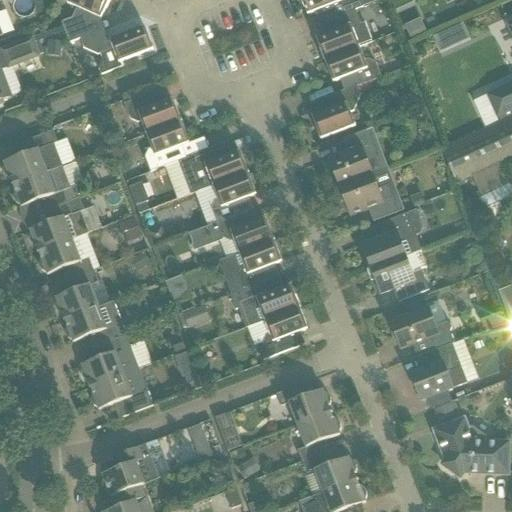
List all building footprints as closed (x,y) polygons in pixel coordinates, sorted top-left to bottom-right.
[(110,0),(69,0),(67,4),(77,9),(72,19),(62,23),(70,44),(81,40),(80,40),(92,35),(87,23),(90,15),(101,20),(110,0)] [(301,0),(306,11),(308,10),(310,15),(318,12),(323,24),(356,12),(363,9),(359,0),(301,0)] [(325,62),(359,49),(359,48),(371,44),(364,25),(361,26),(356,12),(323,24),(327,36),(317,40),(325,62)] [(442,50),(471,39),(466,26),(437,36),(442,50)] [(154,51),(147,34),(145,29),(110,42),(105,30),(92,35),(80,40),(81,40),(84,50),(99,56),(101,55),(103,61),(100,70),(102,76),(122,69),(120,64),(154,51)] [(39,58),(31,39),(0,50),(0,105),(3,105),(2,102),(11,98),(1,72),(39,58)] [(381,79),(375,64),(368,60),(364,62),(359,49),(325,62),(333,84),(344,79),(349,91),(357,88),(381,79)] [(511,85),(488,97),(498,119),(499,118),(511,112),(511,85)] [(350,114),(353,113),(360,95),(357,88),(349,91),(315,103),(315,105),(319,103),(323,114),(312,118),(321,141),(340,134),(355,128),(350,114)] [(181,123),(175,106),(173,101),(162,105),(158,94),(161,93),(161,91),(124,105),(130,120),(138,124),(141,123),(146,136),(181,123)] [(511,112),(499,118),(502,125),(511,120),(511,112)] [(458,182),(511,157),(511,120),(502,125),(444,151),(458,182)] [(190,145),(181,123),(146,136),(151,149),(148,151),(145,158),(150,174),(178,163),(183,161),(183,160),(179,149),(190,145)] [(13,186),(62,168),(53,145),(58,144),(53,132),(18,145),(23,157),(5,164),(6,167),(4,168),(4,171),(4,175),(6,178),(9,180),(11,179),(13,186)] [(377,159),(367,132),(342,142),(342,143),(346,141),(351,153),(329,161),(334,176),(331,177),(336,190),(373,176),(371,172),(368,163),(377,159)] [(248,174),(242,158),(240,152),(229,157),(224,145),(228,144),(228,143),(191,157),(192,158),(187,160),(187,158),(183,160),(183,161),(178,163),(190,197),(213,187),(248,174)] [(70,190),(62,168),(13,186),(16,193),(14,194),(14,198),(14,201),(16,204),(19,206),(21,206),(22,209),(40,202),(44,213),(79,200),(74,188),(70,190)] [(254,191),(248,174),(213,187),(218,201),(215,202),(211,210),(217,225),(250,212),(245,200),(256,196),(254,191)] [(378,190),(373,177),(373,176),(336,190),(342,204),(345,203),(350,217),(372,209),(377,221),(373,223),(373,224),(392,217),(398,214),(387,187),(378,190)] [(136,207),(147,203),(140,184),(129,188),(136,207)] [(511,188),(511,186),(479,201),(484,212),(511,199),(511,188)] [(84,213),(79,200),(44,213),(49,224),(31,231),(32,235),(30,235),(29,239),(30,242),(32,245),(35,247),(36,247),(39,254),(72,241),(72,240),(88,235),(80,214),(84,213)] [(417,211),(402,217),(392,221),(373,228),(378,241),(362,247),(371,271),(407,258),(401,243),(416,237),(420,235),(423,228),(417,211)] [(274,241),(268,225),(265,220),(254,224),(250,212),(217,225),(189,236),(192,246),(191,247),(193,253),(222,242),(223,239),(231,243),(234,241),(239,255),(274,241)] [(122,222),(129,240),(141,235),(134,217),(122,222)] [(81,263),(72,241),(39,254),(42,261),(40,262),(40,265),(40,269),(42,272),(45,274),(47,273),(48,276),(66,269),(70,281),(93,272),(89,260),(81,263)] [(282,263),(274,241),(239,255),(218,262),(219,267),(217,269),(220,278),(224,279),(230,296),(229,297),(276,279),(271,267),(282,263)] [(407,258),(371,271),(380,296),(393,291),(398,304),(417,297),(429,292),(421,271),(426,269),(420,253),(407,258)] [(98,283),(93,272),(70,281),(75,292),(56,299),(58,302),(56,303),(55,306),(56,310),(58,313),(61,315),(62,315),(65,321),(98,309),(90,287),(98,283)] [(187,275),(169,281),(174,299),(193,293),(187,275)] [(300,309),(293,292),(291,287),(280,291),(276,279),(229,297),(235,311),(238,311),(245,330),(265,322),(300,309)] [(511,286),(501,290),(511,319),(511,286)] [(113,303),(98,309),(65,321),(68,329),(66,329),(66,333),(66,336),(68,339),(71,341),(72,341),(74,344),(92,337),(96,348),(126,336),(113,303)] [(185,328),(213,323),(210,307),(182,312),(185,328)] [(308,331),(300,309),(265,322),(270,335),(266,336),(263,344),(269,360),(305,346),(305,344),(301,346),(297,335),(308,331)] [(479,315),(484,329),(502,322),(496,309),(479,315)] [(410,317),(391,324),(401,351),(424,342),(429,354),(452,345),(454,344),(450,332),(452,329),(450,325),(446,324),(435,328),(428,310),(410,317)] [(139,370),(126,336),(96,348),(101,360),(82,367),(84,370),(82,370),(81,374),(82,378),(84,380),(87,383),(88,382),(91,389),(139,370)] [(453,390),(467,385),(452,345),(429,354),(418,358),(423,371),(411,376),(421,402),(440,395),(453,390)] [(185,351),(176,357),(192,382),(201,377),(185,351)] [(511,353),(500,358),(506,374),(511,371),(511,353)] [(153,407),(139,370),(91,389),(94,396),(92,397),(91,400),(92,404),(94,407),(97,409),(98,409),(99,411),(117,405),(123,419),(147,410),(153,407)] [(325,394),(324,394),(323,391),(304,398),(300,387),(277,396),(281,408),(289,404),(298,427),(331,414),(328,407),(330,406),(331,403),(330,399),(328,396),(325,394)] [(335,420),(334,421),(331,414),(298,427),(306,449),(298,452),(302,464),(326,454),(322,443),(340,436),(339,433),(340,433),(341,429),(340,425),(338,422),(335,420)] [(232,430),(226,415),(215,419),(221,435),(232,430)] [(508,476),(509,456),(509,444),(487,444),(487,439),(472,428),(467,429),(464,421),(435,432),(446,461),(442,466),(460,479),(464,474),(469,474),(471,473),(479,473),(480,475),(508,476)] [(103,482),(102,485),(103,489),(105,492),(108,494),(109,494),(111,499),(117,497),(116,496),(140,487),(140,488),(159,480),(146,446),(116,457),(121,469),(103,476),(105,481),(103,482)] [(351,461),(350,462),(348,459),(330,466),(326,454),(302,464),(307,475),(315,472),(323,493),(307,499),(308,500),(357,481),(354,475),(356,474),(357,470),(356,467),(354,464),(351,461)] [(348,511),(366,504),(365,501),(366,500),(367,497),(366,493),(364,490),(361,488),(360,488),(357,481),(312,499),(316,511),(348,511)] [(139,511),(136,502),(145,499),(140,488),(117,497),(121,508),(110,511),(139,511)] [(236,491),(225,494),(231,510),(241,507),(236,491)] [(262,511),(259,502),(248,506),(250,511),(262,511)]
